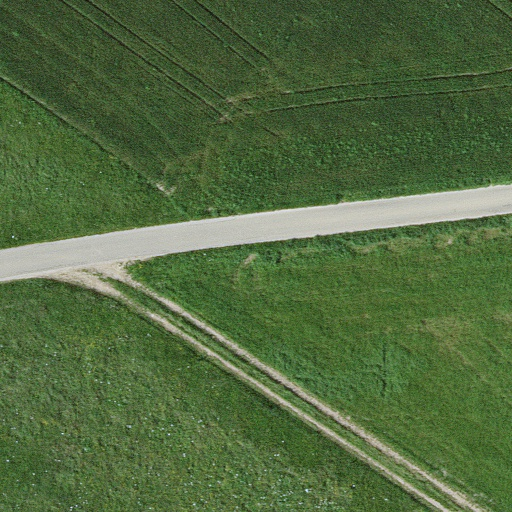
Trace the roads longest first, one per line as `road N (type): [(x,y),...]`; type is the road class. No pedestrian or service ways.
road 1 (unclassified): [(0,266),(511,197)]
road 2 (track): [(57,256),(152,304),(462,511)]
